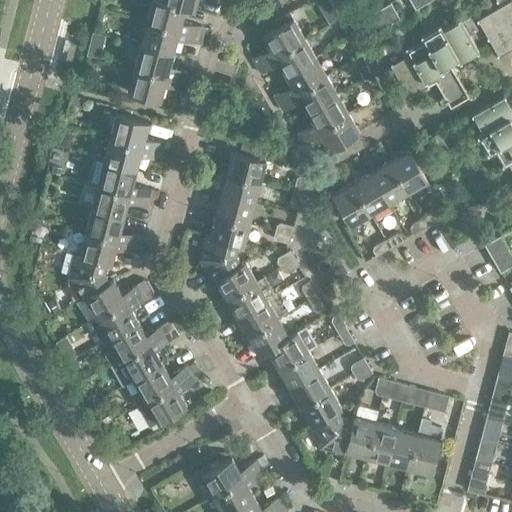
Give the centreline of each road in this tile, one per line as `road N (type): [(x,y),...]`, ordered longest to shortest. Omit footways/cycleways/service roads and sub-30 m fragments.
road 1 (residential): [(245,0),(203,98),(161,249),(177,307),(215,351),(245,427)]
road 2 (tertiary): [(106,487),(0,314)]
road 3 (tertiary): [(0,187),(53,0)]
road 4 (residential): [(245,427),(305,494),(383,511)]
road 5 (residential): [(106,487),(193,431),(245,427)]
